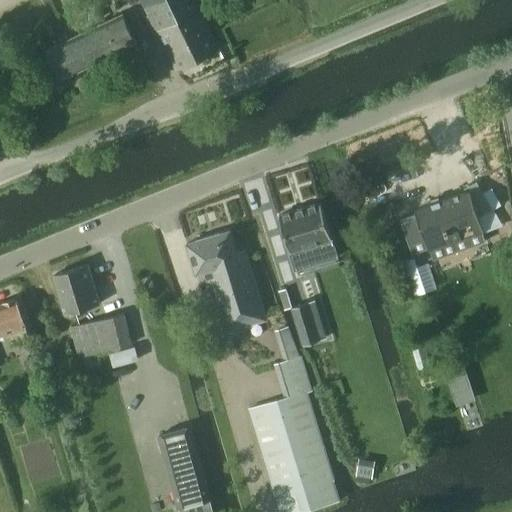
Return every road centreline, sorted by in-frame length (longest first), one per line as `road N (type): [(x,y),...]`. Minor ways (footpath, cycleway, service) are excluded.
road 1 (tertiary): [(0,272),(511,68)]
road 2 (unclassified): [(0,175),(436,0)]
